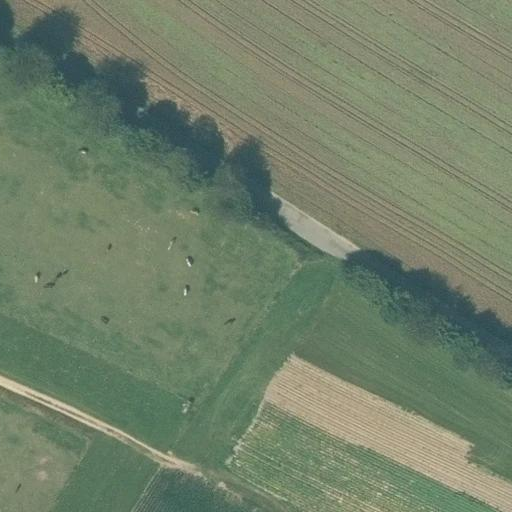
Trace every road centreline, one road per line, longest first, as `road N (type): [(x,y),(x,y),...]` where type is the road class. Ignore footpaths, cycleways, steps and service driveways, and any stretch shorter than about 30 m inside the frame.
road 1 (track): [(0,27),(328,242),(511,351)]
road 2 (track): [(0,386),(145,451)]
